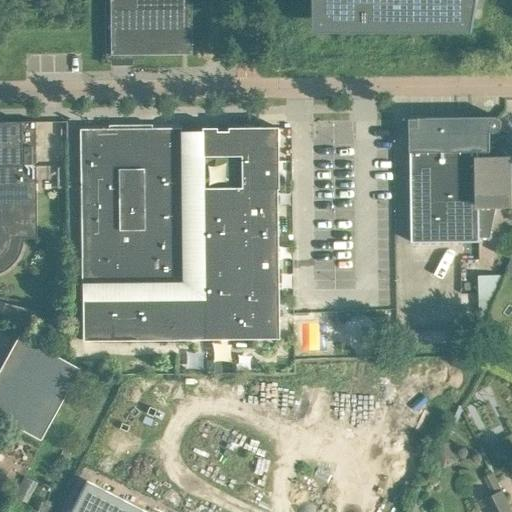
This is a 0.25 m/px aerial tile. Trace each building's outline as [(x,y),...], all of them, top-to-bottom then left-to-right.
[(190,0),(109,0),(109,1),(105,1),(105,59),(143,59),(143,54),(191,54),(190,0)] [(473,31),(474,25),(475,19),(477,9),(478,0),(315,0),(315,31),(473,31)] [(501,119),(500,118),(499,117),(498,117),(497,116),(496,116),(494,116),(409,117),(409,119),(411,119),(411,126),(410,126),(410,152),(412,152),(413,241),(480,241),(479,237),(490,236),(496,205),(479,206),(479,193),(511,193),(510,157),(491,157),(490,132),(494,132),(497,131),(498,131),(499,130),(500,129),(501,128),(502,127),(502,126),(502,124),(502,123),(502,122),(502,121),(501,119)] [(0,262),(4,259),(9,255),(12,250),(15,238),(36,238),(35,141),(35,121),(0,121),(0,262)] [(236,338),(278,338),(276,188),(277,188),(276,126),(233,127),(236,338)] [(193,130),(180,131),(180,127),(150,128),(150,134),(136,134),(130,128),(124,134),(109,135),(109,128),(79,128),(81,340),(195,339),(193,130)] [(195,339),(236,338),(233,127),(227,127),(227,130),(215,130),(215,127),(201,127),(201,130),(193,130),(195,339)] [(498,299),(497,273),(479,273),(480,300),(498,299)] [(2,303),(0,310),(0,323),(23,329),(28,309),(2,303)] [(0,366),(0,417),(39,440),(79,368),(18,334),(0,366)] [(221,374),(220,360),(205,361),(206,375),(221,374)] [(97,376),(97,363),(82,363),(81,376),(97,376)] [(458,461),(446,437),(437,454),(444,468),(458,461)] [(19,485),(13,496),(25,502),(31,491),(35,482),(24,476),(19,485)] [(145,511),(86,481),(70,511),(145,511)] [(511,511),(511,510),(502,490),(484,499),(490,511),(511,511)] [(41,501),(37,510),(40,511),(47,511),(50,505),(41,501)] [(422,511),(417,501),(411,511),(422,511)]
